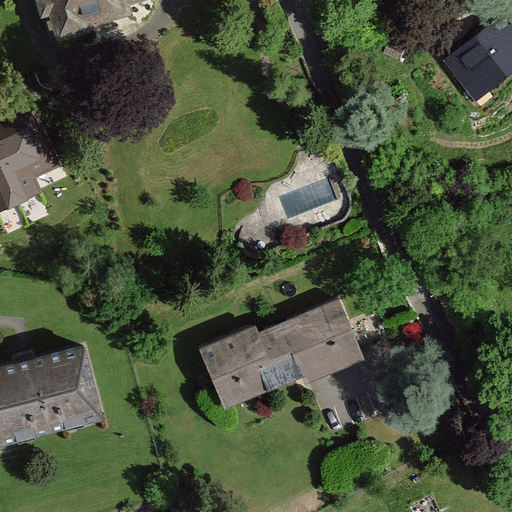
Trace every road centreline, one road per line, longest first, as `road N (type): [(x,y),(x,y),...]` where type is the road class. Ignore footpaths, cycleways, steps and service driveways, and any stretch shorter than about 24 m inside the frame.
road 1 (residential): [(288,0),(387,216),(511,446)]
road 2 (unknown): [(453,337),(323,386)]
